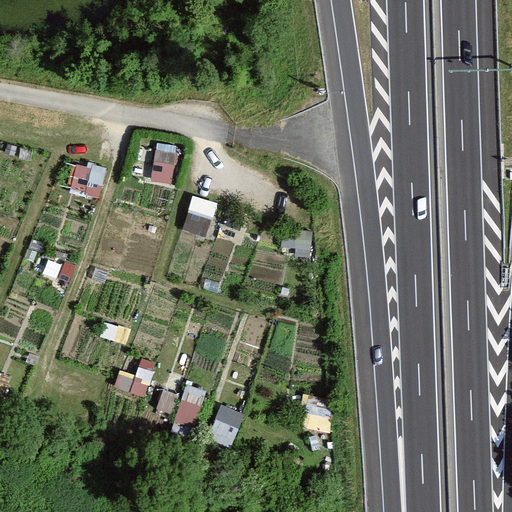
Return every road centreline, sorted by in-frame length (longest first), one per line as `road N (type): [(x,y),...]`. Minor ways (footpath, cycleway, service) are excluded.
road 1 (motorway): [(338,0),(398,511)]
road 2 (motorway): [(405,0),(424,511)]
road 3 (motorway): [(475,511),(458,0)]
road 4 (track): [(0,93),(229,135)]
